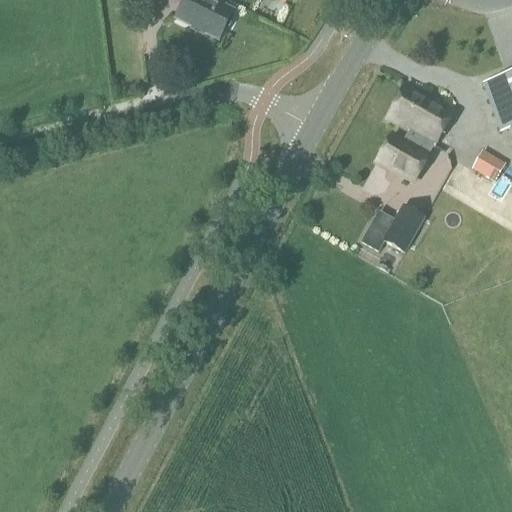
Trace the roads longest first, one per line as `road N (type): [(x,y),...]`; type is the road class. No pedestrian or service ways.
road 1 (secondary): [(108,511),(313,129)]
road 2 (unclassified): [(0,151),(219,91),(263,100),(313,129)]
road 3 (secondary): [(313,129),(391,0)]
